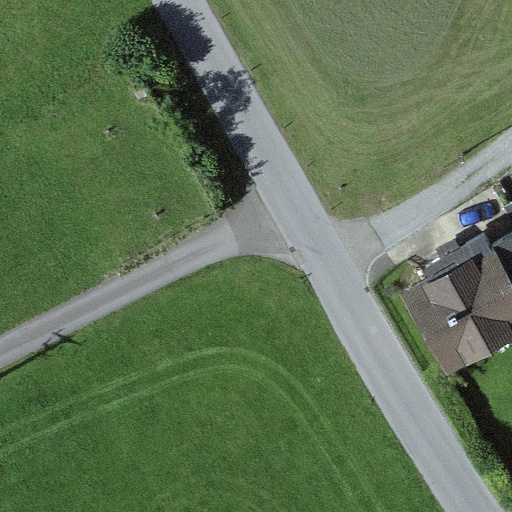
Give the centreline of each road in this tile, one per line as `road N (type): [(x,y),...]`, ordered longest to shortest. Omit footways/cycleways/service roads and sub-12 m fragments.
road 1 (unclassified): [(174,0),(470,511)]
road 2 (track): [(327,264),(451,194),(511,144)]
